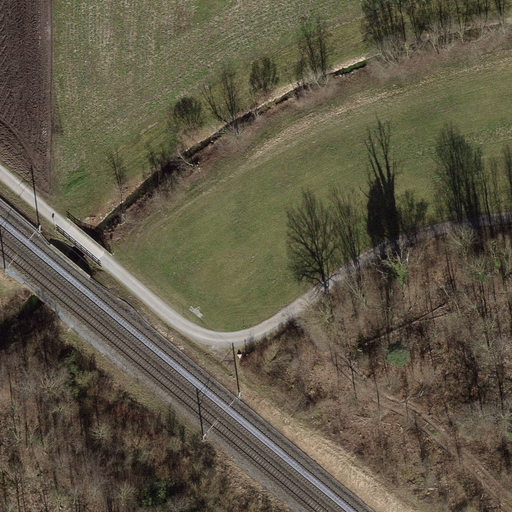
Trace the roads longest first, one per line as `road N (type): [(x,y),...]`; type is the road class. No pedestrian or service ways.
road 1 (unknown): [(224,339),(269,398),(427,511)]
road 2 (track): [(0,174),(101,258)]
